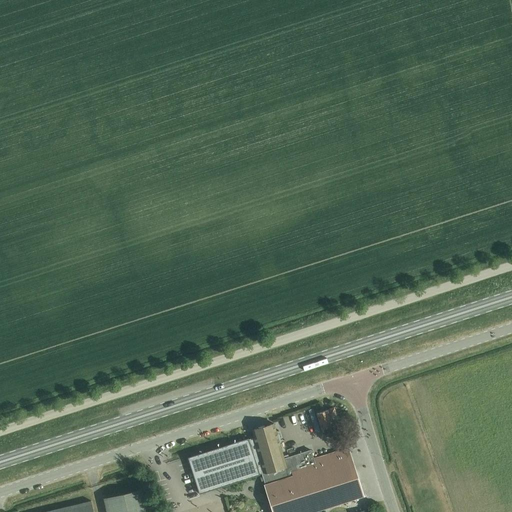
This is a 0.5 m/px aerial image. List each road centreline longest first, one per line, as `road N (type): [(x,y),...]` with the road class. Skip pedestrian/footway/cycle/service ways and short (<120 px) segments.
road 1 (unclassified): [(0,430),(511,264)]
road 2 (primary): [(0,460),(511,295)]
road 3 (unclassified): [(0,493),(352,380)]
road 4 (unclassified): [(352,380),(511,328)]
road 5 (unclassified): [(395,511),(352,380)]
